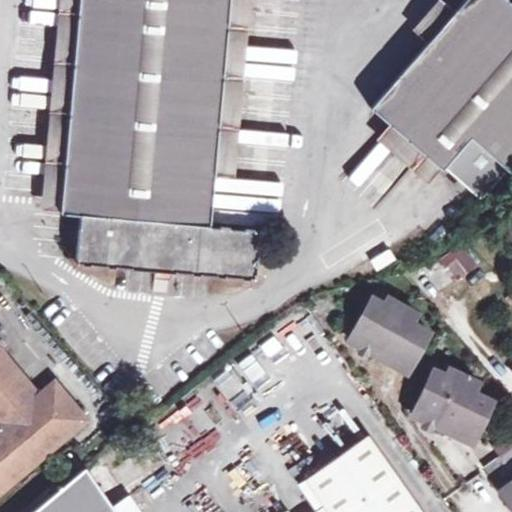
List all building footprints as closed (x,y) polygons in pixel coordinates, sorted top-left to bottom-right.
[(78,0),(60,212),(80,213),(76,263),(133,268),(254,279),(259,230),(210,225),(230,0),(78,0)] [(508,171),(510,173),(511,171),(511,4),(507,0),(463,0),(369,107),(442,168),(443,167),(481,201),(508,171)] [(509,245),(511,242),(511,216),(497,228),(509,245)] [(451,283),(476,262),(459,241),(433,261),(451,283)] [(376,270),(395,258),(389,248),(370,258),(376,270)] [(365,340),(362,347),(377,354),(403,368),(408,355),(415,358),(428,332),(409,323),(414,313),(386,299),(383,304),(368,298),(351,333),(365,340)] [(348,340),(362,347),(365,340),(351,333),(348,340)] [(270,394),(300,374),(275,336),(244,357),(270,394)] [(7,357),(0,362),(0,390),(20,373),(7,357)] [(434,370),(416,405),(430,412),(425,421),(424,422),(426,423),(432,426),(444,433),(448,426),(468,438),(475,424),(480,427),(493,402),(473,393),(479,382),(450,367),(446,376),(434,370)] [(20,373),(0,390),(0,424),(1,425),(0,425),(0,490),(70,432),(38,394),(20,373)] [(56,379),(38,394),(70,432),(89,417),(56,379)] [(430,412),(416,405),(415,408),(412,413),(425,421),(430,412)] [(426,423),(424,422),(422,426),(430,430),(432,426),(426,423)] [(422,511),(367,434),(305,477),(324,504),(312,511),(422,511)] [(511,448),(485,467),(511,505),(511,448)] [(117,511),(85,465),(29,511),(117,511)]
